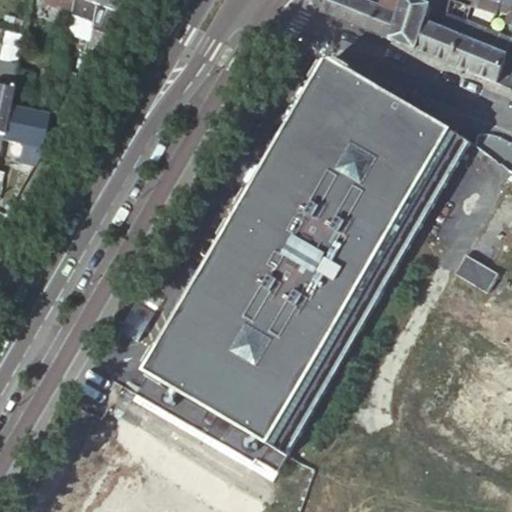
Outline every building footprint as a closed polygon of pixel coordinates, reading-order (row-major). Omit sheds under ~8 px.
[(95,0),(69,0),(68,7),(91,16),(93,6),(95,0)] [(120,0),(95,0),(93,6),(117,16),(120,0)] [(326,0),(321,14),(350,25),(358,0),(326,0)] [(358,0),(350,25),(368,33),(375,0),(358,0)] [(375,0),(368,33),(389,41),(397,13),(386,8),(388,0),(375,0)] [(401,0),(397,13),(389,41),(414,51),(423,22),(429,5),(416,0),(401,0)] [(459,36),(449,66),(494,84),(502,58),(503,55),(477,44),(483,28),(464,20),(459,36)] [(414,51),(419,53),(429,24),(423,22),(414,51)] [(429,24),(419,53),(428,57),(438,28),(429,24)] [(459,36),(438,28),(428,57),(449,66),(459,36)] [(142,372),(292,447),(457,122),(308,47),(142,372)] [(511,61),(502,58),(494,84),(508,90),(511,75),(511,61)] [(50,102),(67,106),(72,107),(74,99),(67,97),(72,67),(58,64),(50,102)] [(9,76),(11,69),(0,66),(0,124),(3,108),(6,92),(9,76)] [(20,78),(9,76),(6,92),(16,94),(20,78)] [(39,117),(3,108),(0,124),(0,158),(31,164),(36,154),(37,150),(32,148),(39,117)] [(453,271),(485,292),(498,273),(465,252),(453,271)] [(511,340),(449,308),(401,401),(511,458),(511,340)] [(240,511),(266,462),(250,454),(236,482),(180,453),(175,463),(101,426),(59,507),(68,511),(240,511)]
